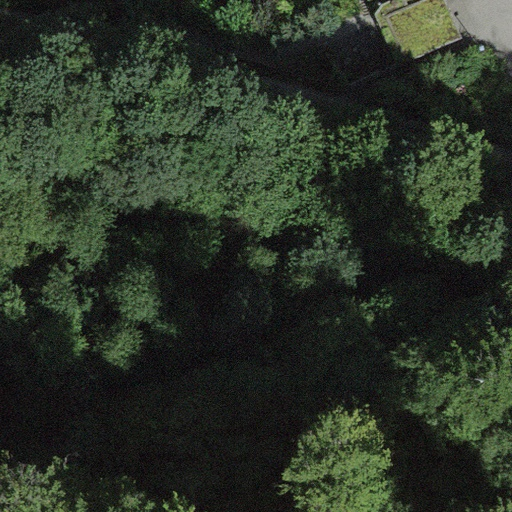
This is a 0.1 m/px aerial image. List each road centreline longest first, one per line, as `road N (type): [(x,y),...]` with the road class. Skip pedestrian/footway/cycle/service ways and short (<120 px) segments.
road 1 (track): [(511,265),(440,254),(0,448)]
road 2 (track): [(0,21),(78,35),(511,194)]
